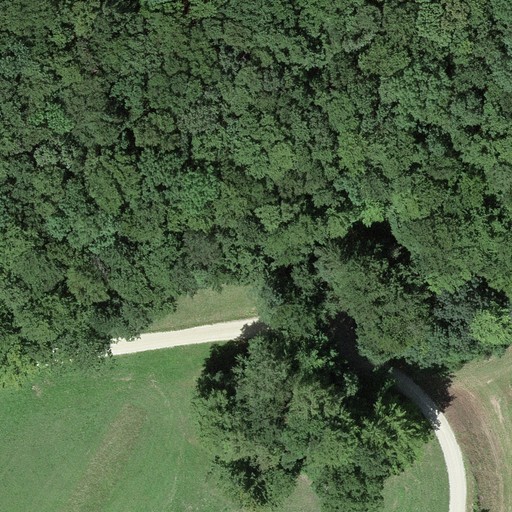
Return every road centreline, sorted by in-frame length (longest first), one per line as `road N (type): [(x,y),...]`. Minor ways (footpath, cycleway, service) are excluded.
road 1 (track): [(301,312),(0,366)]
road 2 (track): [(301,312),(353,357),(405,385),(432,416),(449,456),(454,511)]
road 3 (track): [(511,236),(301,312)]
